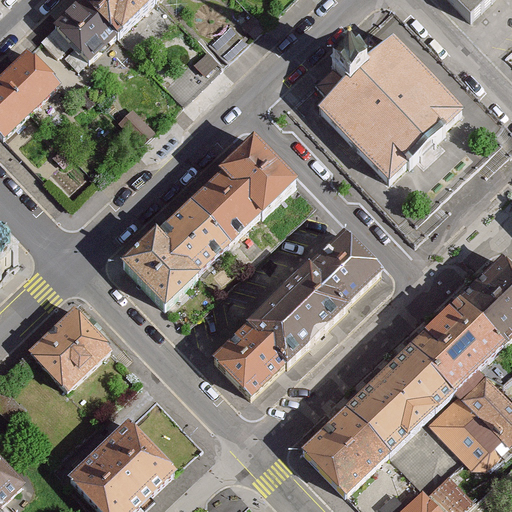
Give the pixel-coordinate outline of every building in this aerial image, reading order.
[(156,5),(150,0),(86,0),(83,4),(119,40),(156,5)] [(446,0),(470,25),(496,0),(446,0)] [(119,40),(83,4),(82,4),(83,5),(78,10),(55,31),(55,32),(71,48),(75,52),(66,61),(78,74),(87,65),(89,67),(117,40),(118,42),(119,40)] [(253,22),(246,29),(255,38),(262,31),(253,22)] [(228,67),(250,46),(230,26),(209,46),(228,67)] [(57,61),(71,48),(55,32),(42,45),(57,61)] [(396,48),(392,45),(388,48),(389,48),(382,55),(371,44),(371,43),(368,40),(366,42),(366,43),(359,49),(353,55),(351,53),(345,58),(346,58),(335,68),(329,73),(332,76),(324,83),(317,90),(330,104),(323,112),(322,111),(319,114),(322,117),(349,145),(354,151),(359,156),(386,184),(385,184),(389,187),(393,184),(392,184),(407,170),(409,172),(413,168),(419,162),(421,164),(423,162),(421,160),(427,154),(433,149),(435,151),(437,148),(435,147),(442,140),(442,141),(446,137),(443,135),(458,121),(459,121),(462,118),(459,115),(458,115),(395,49),(396,48)] [(183,110),(222,73),(216,67),(206,57),(203,53),(164,90),(183,110)] [(21,65),(0,84),(31,117),(59,90),(28,58),(21,65)] [(0,139),(3,143),(31,117),(0,84),(0,139)] [(86,92),(78,99),(89,110),(97,103),(86,92)] [(133,114),(121,126),(142,148),(154,136),(133,114)] [(231,167),(221,176),(264,221),(290,196),(296,190),(254,145),(231,167)] [(62,152),(53,160),(63,170),(71,162),(62,152)] [(198,203),(191,209),(229,250),(237,243),(237,242),(261,220),(262,222),(264,221),(221,176),(220,177),(222,179),(198,203)] [(156,238),(155,239),(197,283),(199,281),(197,280),(221,257),(221,258),(225,254),(229,250),(191,209),(184,216),(158,240),(156,238)] [(123,269),(165,313),(197,283),(155,239),(150,243),(123,269)] [(269,312),(250,330),(288,370),(313,347),(324,337),(349,313),(347,312),(382,279),(344,240),(318,265),(310,273),(289,292),(274,306),(269,311),(269,312)] [(0,288),(8,281),(18,271),(19,270),(18,268),(19,266),(0,245),(0,288)] [(511,275),(498,261),(457,301),(502,347),(511,336),(511,275)] [(502,347),(457,301),(403,353),(448,399),(502,347)] [(90,331),(74,315),(30,356),(67,396),(111,354),(90,331)] [(241,338),(214,364),(251,403),(285,370),(287,372),(288,370),(250,330),(241,338)] [(341,413),(386,459),(448,399),(403,353),(341,413)] [(511,440),(511,418),(476,380),(426,428),(473,477),(511,440)] [(24,414),(0,388),(0,414),(12,426),(24,414)] [(344,499),(386,459),(341,413),(299,453),(344,499)] [(104,453),(70,485),(96,511),(138,511),(174,478),(129,430),(104,453)] [(0,510),(18,494),(22,491),(22,490),(22,488),(22,487),(19,484),(18,485),(0,465),(0,510)] [(436,511),(421,496),(404,511),(436,511)]
